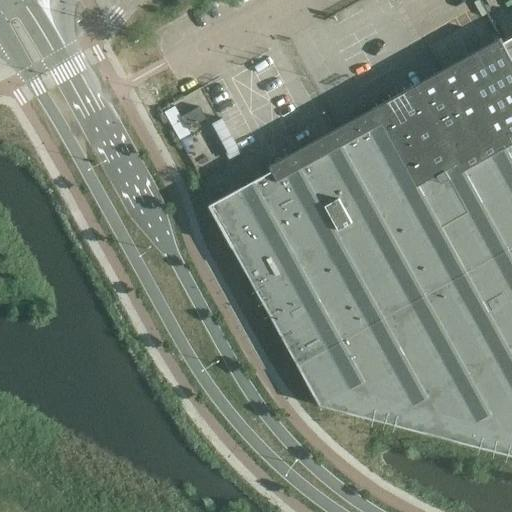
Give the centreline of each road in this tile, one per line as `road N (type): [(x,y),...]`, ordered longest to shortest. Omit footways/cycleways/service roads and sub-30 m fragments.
road 1 (tertiary): [(0,32),(63,121),(221,405),(335,511)]
road 2 (tertiary): [(371,511),(304,462),(267,419),(65,57)]
road 3 (unknown): [(283,0),(330,95),(351,113),(413,79),(393,15),(407,0)]
road 4 (unclassified): [(149,73),(283,0)]
